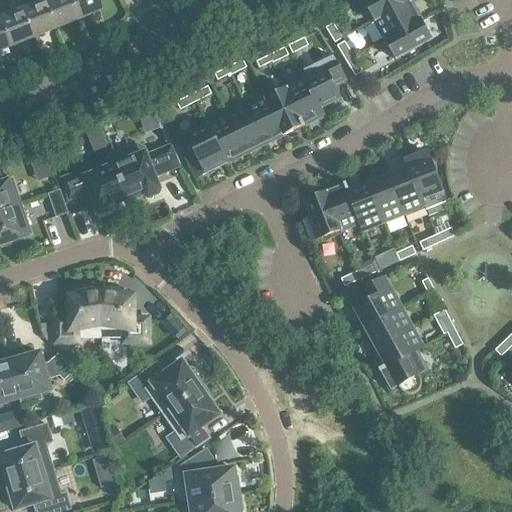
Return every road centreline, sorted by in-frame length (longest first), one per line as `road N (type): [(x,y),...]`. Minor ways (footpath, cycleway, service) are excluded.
road 1 (residential): [(508,75),(441,87),(330,155),(169,233),(147,259)]
road 2 (residential): [(147,259),(249,379),(272,425),(283,511)]
road 3 (residential): [(0,108),(159,37)]
road 4 (residential): [(0,277),(106,247),(147,259)]
